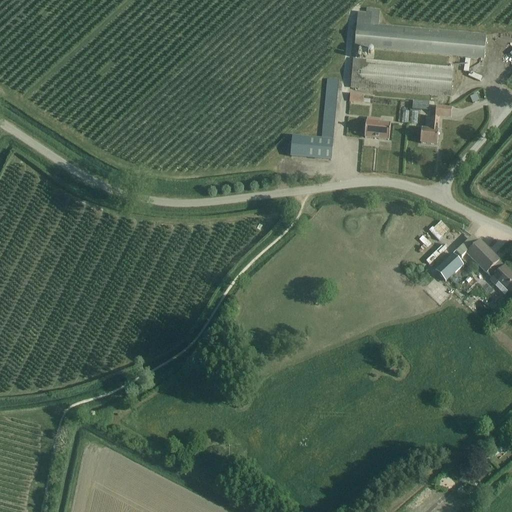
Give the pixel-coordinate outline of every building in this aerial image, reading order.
[(358,13),(355,47),(484,59),(486,37),(378,27),(380,11),(367,10),(366,14),(358,13)] [(450,97),(453,69),(353,60),(351,88),(450,97)] [(468,67),(466,72),(474,75),(476,70),(468,67)] [(477,95),(471,98),(473,104),(479,101),(477,95)] [(336,107),(337,99),(326,97),(325,106),(336,107)] [(401,107),(400,118),(408,118),(408,107),(401,107)] [(438,132),(439,119),(450,119),(451,110),(435,108),(434,120),(431,120),(431,131),(422,130),(420,144),(437,146),(438,132)] [(389,141),(391,124),(380,123),(380,120),(372,120),(372,123),(366,122),(365,139),(389,141)] [(333,141),(333,132),(323,131),(322,140),(333,141)] [(322,140),(293,137),(291,157),(331,161),(333,141),(322,140)] [(479,241),(466,254),(486,274),(492,280),(490,281),(495,286),(505,296),(508,299),(511,294),(511,274),(499,261),(479,241)] [(446,283),(463,266),(453,255),(435,272),(446,283)]
